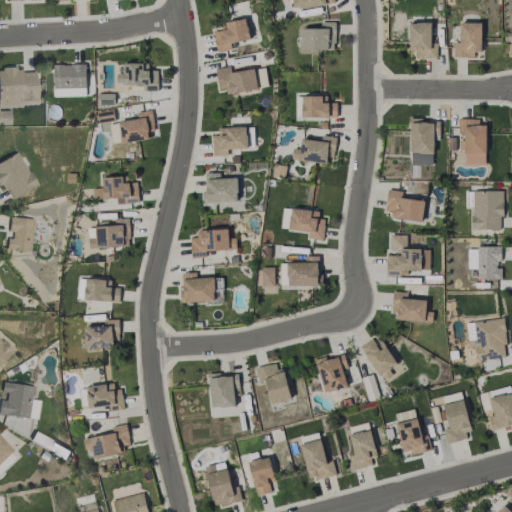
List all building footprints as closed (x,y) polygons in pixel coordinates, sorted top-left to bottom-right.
[(231,42),(249,40),(247,19),(226,21),(227,30),(214,31),(216,52),(231,50),(231,42)] [(335,49),(335,21),(320,21),(320,28),(300,28),(301,50),(335,49)] [(415,58),(437,58),(437,49),(431,49),(431,22),(408,23),(408,50),(415,50),(415,58)] [(454,42),(454,55),(481,55),(481,22),(460,22),(460,42),(454,42)] [(157,90),(157,70),(143,70),(143,63),(123,63),(123,73),(117,73),(117,84),(143,85),(143,90),(157,90)] [(86,88),(85,64),(53,64),(54,89),(86,88)] [(256,90),(254,69),(230,71),(230,67),(216,68),(218,88),(225,88),(226,93),(256,90)] [(0,101),(35,99),(33,68),(0,69),(0,101)] [(322,95),(302,96),(302,118),(337,117),(337,102),(322,102),(322,95)] [(120,143),(149,139),(148,131),(154,130),(151,110),(137,112),(138,119),(118,121),(120,143)] [(485,124),(479,124),(479,119),(458,119),(458,133),(464,133),(464,164),(486,164),(485,124)] [(440,120),(411,120),(410,165),(433,165),(433,136),(440,136),(440,120)] [(228,155),(227,149),(247,149),(247,126),(218,127),(219,134),(212,135),(213,156),(228,155)] [(301,139),(300,149),(292,148),(291,159),(332,163),(334,137),(321,135),(321,140),(301,139)] [(0,186),(7,200),(34,185),(16,153),(0,161),(0,186)] [(206,173),(206,202),(238,201),(237,178),(220,178),(220,173),(206,173)] [(93,199),(124,198),(124,203),(138,203),(138,182),(121,183),(121,176),(102,177),(102,188),(92,188),(93,199)] [(402,191),(387,189),(385,210),(391,211),(391,217),(422,221),(425,201),(401,197),(402,191)] [(473,230),(500,229),(500,217),(503,217),(503,191),(472,191),(473,230)] [(319,211),(290,208),(288,230),(308,232),(307,238),(323,240),(325,219),(318,218),(319,211)] [(28,252),(32,219),(8,216),(5,236),(6,236),(4,248),(28,252)] [(89,248),(130,246),(128,220),(107,221),(97,222),(98,227),(88,228),(89,248)] [(206,250),(236,250),(236,237),(228,237),(228,229),(197,230),(198,237),(190,237),(191,257),(206,257),(206,250)] [(468,269),(476,269),(477,279),(501,279),(501,268),(500,268),(499,247),(467,248),(468,269)] [(386,276),(400,276),(400,270),(421,270),(421,249),(396,248),(396,255),(386,255),(386,276)] [(318,286),(318,256),(304,256),(304,262),(280,262),(280,285),(318,286)] [(274,286),(274,267),(261,267),(261,286),(274,286)] [(214,277),(196,277),(196,272),(182,273),(182,302),(214,301),(214,277)] [(119,301),(119,287),(106,286),(106,279),(78,278),(77,300),(119,301)] [(427,299),(407,299),(407,292),(393,291),(392,320),(432,321),(433,310),(426,310),(427,299)] [(113,347),(113,339),(119,339),(118,319),(84,320),(84,348),(113,347)] [(475,340),(476,360),(506,358),(504,319),(466,321),(467,340),(475,340)] [(376,335),(359,346),(379,375),(396,364),(376,335)] [(347,386),(343,368),(347,367),(344,353),(316,361),(324,393),(347,386)] [(271,404),(291,398),(283,368),(277,370),(275,362),(255,368),(259,382),(265,380),(271,404)] [(209,375),(210,408),(235,407),(234,389),(239,388),(238,373),(209,375)] [(31,386),(1,382),(0,388),(0,414),(35,419),(38,400),(29,399),(31,386)] [(108,410),(123,410),(122,389),(114,390),(114,384),(86,385),(87,407),(108,406),(108,410)] [(511,425),(511,392),(510,385),(485,391),(491,411),(487,412),(491,431),(511,425)] [(443,402),(462,401),(461,393),(442,394),(443,402)] [(448,428),(443,428),(446,443),(471,438),(463,400),(443,404),(448,428)] [(416,408),(394,413),(404,455),(425,450),(416,408)] [(348,427),(354,454),(348,455),(352,470),(372,465),(370,458),(377,457),(368,422),(348,427)] [(93,457),(122,452),(121,446),(129,444),(126,424),(111,426),(112,433),(82,438),(84,450),(92,448),(93,457)] [(327,465),(321,439),(300,444),(309,481),(336,475),(333,464),(327,465)] [(257,495),(271,492),(267,477),(274,475),(269,456),(248,462),(257,495)] [(238,486),(231,487),(228,469),(216,471),(215,465),(206,466),(212,506),(241,501),(238,486)] [(115,511),(147,511),(144,493),(113,499),(115,511)]
